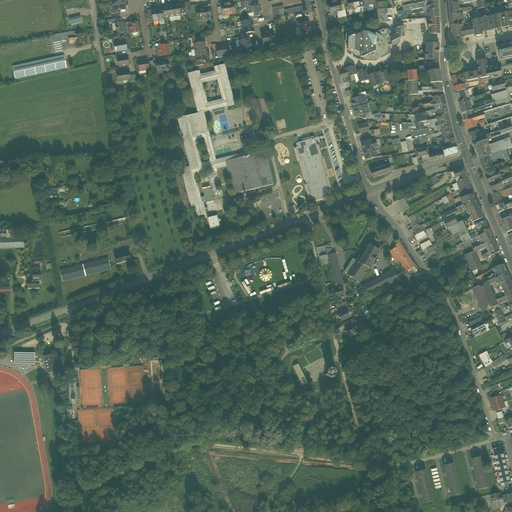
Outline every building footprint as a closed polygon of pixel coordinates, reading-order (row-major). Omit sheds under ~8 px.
[(334,2),(335,6),(337,14),(339,13),(340,12),(342,11),(341,5),(339,0),(337,0),(337,1),(334,1),(334,2)] [(352,11),(354,10),(352,0),(346,0),(347,4),(348,10),(351,10),(352,11)] [(365,0),(357,0),(359,8),(362,7),(364,8),(367,7),(365,0)] [(417,9),(422,8),(424,7),(427,6),(426,0),(424,0),(425,1),(423,1),(424,2),(417,4),(417,5),(417,9)] [(476,0),(476,1),(478,9),(485,8),(483,0),(476,0)] [(65,3),(66,10),(74,8),(73,1),(65,3)] [(125,9),(124,1),(114,2),(112,3),(113,10),(113,11),(119,10),(125,9)] [(448,4),(449,15),(459,13),(458,9),(458,2),(454,3),(448,4)] [(337,15),(337,14),(335,6),(328,8),(329,11),(330,16),(337,15)] [(196,12),(198,20),(210,18),(208,8),(197,10),(198,12),(196,12)] [(427,10),(428,11),(428,18),(438,17),(438,9),(427,10)] [(494,15),(497,29),(511,25),(511,24),(510,12),(509,12),(494,15)] [(459,13),(449,15),(450,25),(460,23),(459,13)] [(472,23),(472,26),(473,29),(474,34),(474,36),(477,38),(480,37),(482,35),(482,32),(497,29),(494,15),(479,19),(471,20),(472,23)] [(69,19),(70,25),(82,22),(81,16),(69,19)] [(439,22),(438,17),(428,18),(428,22),(427,22),(427,23),(428,28),(429,28),(429,35),(439,34),(439,30),(439,22)] [(241,22),(242,28),(253,25),(251,20),(241,22)] [(130,31),(131,34),(132,34),(138,33),(139,33),(137,22),(134,22),(134,21),(129,22),(130,28),(130,31)] [(300,27),(302,37),(312,35),(309,22),(301,24),(301,21),(296,22),(298,28),(300,27)] [(116,31),(117,34),(123,33),(123,28),(122,24),(122,22),(115,23),(116,31)] [(470,30),(469,28),(466,28),(466,27),(465,27),(465,28),(461,29),(461,28),(462,27),(461,23),(460,23),(450,25),(451,34),(470,30)] [(254,31),(253,25),(242,28),(243,34),(247,33),(254,31)] [(394,46),(398,44),(398,40),(400,40),(400,38),(402,37),(403,32),(403,29),(399,28),(397,28),(395,28),(394,33),(392,34),(390,33),(390,32),(387,29),(383,29),(375,33),(356,32),(352,34),(351,32),(346,34),(345,41),(347,41),(347,50),(356,56),(360,56),(360,57),(362,57),(366,59),(375,60),(388,53),(388,45),(394,46)] [(462,36),(471,35),(470,30),(451,34),(452,38),(462,36)] [(69,38),(69,42),(76,41),(76,35),(76,31),(68,32),(69,38)] [(273,31),(267,33),(269,43),(275,42),(273,34),(273,31)] [(51,40),(52,40),(61,38),(61,43),(65,42),(65,38),(69,38),(68,32),(56,35),(50,36),(51,40)] [(263,45),(269,43),(267,33),(261,34),(263,45)] [(84,34),(76,35),(76,41),(77,44),(85,43),(84,34)] [(64,52),(61,43),(61,38),(52,40),(55,54),(64,52)] [(239,41),(240,47),(251,44),(250,38),(243,40),(239,41)] [(115,51),(115,52),(127,50),(126,46),(125,41),(124,41),(120,41),(120,42),(114,43),(115,51)] [(511,42),(497,45),(500,61),(511,58),(511,42)] [(426,45),(425,54),(438,54),(439,43),(426,45)] [(252,50),(251,44),(240,47),(241,52),(252,50)] [(159,46),(160,56),(170,55),(169,54),(169,48),(168,45),(161,46),(159,46)] [(216,47),(217,56),(223,55),(223,56),(227,55),(226,46),(216,47)] [(12,66),(15,79),(67,68),(64,55),(12,66)] [(118,60),(119,67),(129,65),(127,56),(123,57),(118,58),(118,60)] [(476,61),(478,71),(488,69),(487,66),(487,63),(486,59),(476,61)] [(139,67),(139,70),(145,69),(145,70),(149,70),(147,60),(138,61),(138,64),(137,65),(138,67),(139,67)] [(438,60),(424,60),(423,60),(424,70),(428,70),(429,72),(439,70),(438,66),(438,63),(438,60)] [(157,64),(158,71),(162,70),(169,70),(169,69),(170,68),(170,66),(169,65),(168,65),(168,61),(157,63),(157,64)] [(214,67),(215,71),(216,76),(217,80),(222,99),(223,104),(226,103),(227,107),(235,105),(225,64),(214,67)] [(355,75),(357,74),(356,72),(355,68),(352,67),(350,67),(345,69),(345,70),(347,77),(355,75)] [(461,74),(462,81),(489,76),(489,79),(502,77),(499,67),(488,69),(478,71),(461,74)] [(368,80),(369,80),(367,76),(366,70),(362,71),(362,70),(359,70),(359,71),(356,72),(357,74),(359,83),(359,82),(359,81),(368,79),(368,80)] [(407,71),(408,81),(416,81),(417,81),(416,70),(414,70),(408,71),(407,71)] [(440,74),(439,70),(429,72),(428,72),(429,75),(430,83),(431,88),(442,87),(441,83),(440,74)] [(117,73),(118,81),(123,80),(128,80),(130,79),(130,75),(129,71),(117,73)] [(208,107),(207,103),(202,83),(201,79),(200,75),(199,71),(187,74),(197,114),(177,119),(189,167),(201,164),(195,140),(203,138),(210,136),(204,112),(209,111),(208,107)] [(200,75),(201,79),(216,76),(215,71),(200,75)] [(386,71),(377,73),(380,83),(380,84),(389,81),(387,72),(386,71)] [(370,86),(380,83),(377,73),(367,76),(369,80),(370,86)] [(453,87),(463,85),(462,81),(461,74),(457,75),(450,77),(453,87)] [(487,80),(489,79),(489,76),(462,81),(463,85),(465,84),(477,82),(487,80)] [(466,89),(466,87),(465,84),(463,85),(453,87),(455,93),(466,89)] [(488,84),(478,87),(479,94),(489,92),(490,92),(489,88),(488,84)] [(455,93),(458,103),(469,99),(466,89),(455,93)] [(492,99),(493,103),(508,98),(506,91),(491,95),(492,99)] [(433,102),(434,104),(439,103),(439,104),(445,103),(443,94),(432,97),(433,102)] [(351,99),(354,108),(365,105),(363,96),(360,97),(351,99)] [(484,102),(484,103),(474,106),(471,107),(472,110),(473,116),(482,112),(491,110),(510,104),(508,98),(493,103),(492,99),(484,102)] [(223,104),(222,99),(207,103),(208,107),(223,104)] [(252,101),(259,130),(266,129),(259,99),(252,101)] [(461,114),(464,121),(473,117),(474,117),(473,116),(472,110),(471,107),(469,100),(469,99),(458,103),(459,106),(460,111),(461,114)] [(208,107),(209,111),(227,107),(226,103),(223,104),(208,107)] [(366,104),(365,105),(354,108),(352,108),(353,110),(354,110),(355,117),(368,113),(367,108),(366,104)] [(484,118),(485,121),(487,126),(490,124),(496,122),(511,117),(511,111),(510,104),(491,110),(482,112),(484,118)] [(446,108),(436,110),(437,113),(438,116),(438,117),(441,116),(445,115),(448,114),(446,108)] [(414,115),(416,123),(427,121),(425,115),(424,112),(421,113),(414,115)] [(482,112),(473,116),(474,117),(473,117),(474,120),(476,121),(482,119),(484,118),(482,112)] [(450,123),(448,117),(437,120),(438,126),(450,123)] [(474,120),(473,117),(464,121),(467,130),(477,127),(476,124),(474,120)] [(498,128),(511,122),(511,117),(496,122),(497,125),(498,128)] [(437,119),(429,120),(431,126),(434,126),(434,127),(435,132),(437,131),(436,130),(436,127),(438,126),(437,120),(437,119)] [(415,124),(415,127),(416,129),(416,131),(431,128),(434,127),(434,126),(431,126),(429,120),(427,121),(416,123),(415,124)] [(439,130),(440,133),(451,130),(450,123),(438,126),(436,127),(436,130),(439,130)] [(506,132),(511,130),(511,123),(498,129),(499,129),(499,131),(500,134),(506,132)] [(358,126),(360,133),(369,130),(367,124),(363,125),(363,124),(358,126)] [(432,131),(431,128),(416,131),(414,131),(412,132),(414,140),(430,136),(429,132),(432,131)] [(473,145),(483,141),(482,139),(478,130),(468,134),(473,145)] [(487,137),(488,139),(500,134),(499,131),(486,135),(487,137)] [(210,136),(203,138),(209,162),(210,161),(211,166),(194,170),(195,174),(218,169),(216,164),(247,156),(246,152),(216,160),(210,136)] [(297,147),(295,148),(299,159),(302,158),(309,184),(306,184),(306,185),(310,198),(312,198),(313,197),(314,201),(322,199),(326,198),(331,196),(331,195),(326,177),(327,176),(328,176),(323,159),(321,160),(317,145),(315,138),(314,138),(303,141),(299,143),(297,143),(299,147),(297,147)] [(374,149),(377,148),(375,140),(370,141),(370,140),(361,142),(362,147),(364,151),(374,149)] [(488,145),(486,140),(483,141),(473,145),(475,150),(488,145)] [(456,147),(455,141),(449,143),(445,144),(441,145),(442,148),(443,151),(456,147)] [(488,145),(491,155),(506,149),(509,148),(511,147),(511,145),(511,142),(503,145),(501,141),(488,145)] [(491,155),(488,145),(475,150),(478,159),(488,156),(491,155)] [(443,152),(444,158),(457,154),(458,152),(456,147),(443,151),(443,152)] [(421,157),(428,155),(427,148),(426,148),(425,148),(421,149),(416,150),(414,150),(415,153),(416,157),(416,158),(421,157)] [(364,153),(366,159),(376,157),(374,149),(364,151),(364,153)] [(488,156),(489,160),(499,157),(500,156),(501,157),(504,156),(508,155),(506,149),(491,155),(488,156)] [(226,166),(233,195),(273,185),(265,152),(247,156),(216,164),(218,169),(226,166)] [(432,154),(428,155),(429,161),(430,162),(437,160),(436,153),(432,154)] [(489,160),(488,156),(478,159),(483,170),(487,168),(487,169),(489,168),(488,165),(491,164),(490,161),(489,160)] [(302,158),(299,159),(306,184),(309,184),(302,158)] [(194,208),(196,216),(206,214),(203,202),(203,201),(202,202),(201,198),(195,174),(194,170),(211,166),(210,161),(209,162),(201,164),(189,167),(180,169),(191,209),(194,208)] [(370,170),(372,178),(392,172),(390,167),(389,164),(370,170)] [(483,170),(485,176),(496,172),(494,166),(492,167),(489,168),(487,169),(487,168),(483,170)] [(456,182),(459,181),(467,178),(463,168),(457,170),(448,173),(450,179),(453,178),(453,179),(455,178),(456,182)] [(496,172),(485,176),(488,184),(500,180),(498,172),(496,172)] [(430,179),(434,185),(440,181),(436,175),(430,179)] [(469,185),(467,178),(459,181),(459,182),(456,183),(458,189),(469,185)] [(502,185),(501,183),(500,180),(488,184),(490,189),(502,185)] [(511,187),(511,183),(511,184),(511,185),(505,187),(503,187),(503,188),(499,189),(500,192),(510,188),(511,187)] [(456,191),(457,194),(460,192),(460,193),(462,193),(464,193),(471,190),(469,185),(458,189),(456,191)] [(503,187),(502,185),(490,189),(492,195),(499,192),(500,192),(499,189),(503,188),(503,187)] [(203,201),(203,202),(205,201),(206,203),(208,203),(213,201),(210,187),(202,189),(204,197),(201,198),(202,202),(203,201)] [(501,198),(501,195),(499,192),(492,195),(496,205),(503,203),(501,198)] [(463,204),(464,204),(475,199),(472,193),(461,198),(463,204)] [(398,201),(403,211),(408,208),(409,208),(404,197),(398,201)] [(228,201),(231,213),(240,211),(237,199),(228,201)] [(464,209),(465,210),(466,210),(466,209),(467,209),(477,204),(475,199),(464,204),(465,209),(464,209)] [(496,205),(499,213),(511,208),(511,199),(510,200),(503,203),(496,205)] [(456,208),(452,200),(449,202),(447,203),(450,211),(454,209),(456,208)] [(463,204),(457,207),(460,213),(465,210),(464,209),(465,209),(464,204),(463,204)] [(472,222),(483,218),(480,211),(477,204),(467,209),(466,209),(466,210),(469,216),(472,222)] [(411,213),(408,208),(403,211),(406,216),(411,213)] [(444,214),(447,219),(454,216),(457,214),(454,209),(450,211),(444,214)] [(241,218),(240,211),(231,213),(232,220),(241,218)] [(207,218),(210,230),(220,228),(217,216),(207,218)] [(457,224),(454,216),(447,219),(444,221),(442,222),(446,229),(449,228),(457,224)] [(511,216),(503,220),(503,222),(507,232),(507,233),(511,230),(511,216)] [(59,233),(60,238),(126,223),(125,218),(59,233)] [(411,223),(414,229),(419,226),(416,221),(411,223)] [(462,221),(457,224),(449,228),(452,235),(458,232),(465,229),(462,221)] [(474,225),(476,229),(477,229),(486,225),(485,221),(474,225)] [(479,233),(476,234),(477,236),(478,236),(484,233),(483,231),(488,229),(486,225),(477,229),(479,233)] [(465,229),(458,232),(460,236),(460,237),(468,233),(465,228),(465,229)] [(484,233),(478,236),(480,240),(481,242),(483,242),(492,237),(488,229),(483,231),(484,233)] [(414,236),(417,241),(426,236),(424,231),(417,235),(414,236)] [(462,241),(463,243),(471,239),(469,236),(468,233),(460,237),(462,241)] [(471,244),(480,240),(478,236),(477,236),(471,239),(463,243),(465,248),(472,245),(471,244)] [(0,238),(0,248),(24,248),(24,237),(22,237),(14,238),(6,238),(0,238)] [(492,237),(483,242),(485,246),(488,252),(490,256),(498,252),(492,237)] [(422,250),(426,248),(432,245),(429,240),(420,245),(422,250)] [(399,259),(406,270),(414,265),(408,257),(404,256),(405,252),(399,243),(394,247),(395,249),(390,252),(396,261),(399,259)] [(324,245),(328,256),(333,254),(329,244),(324,245)] [(367,267),(369,268),(380,251),(369,244),(358,263),(367,267)] [(474,251),(469,253),(468,253),(464,255),(468,263),(469,266),(479,261),(474,251)] [(114,255),(117,264),(131,261),(129,253),(125,253),(125,252),(119,253),(119,255),(115,256),(115,255),(114,255)] [(331,268),(332,271),(339,269),(336,253),(333,254),(328,256),(331,268)] [(60,271),(62,282),(63,281),(111,269),(108,258),(61,271),(60,271)] [(344,271),(348,275),(356,262),(357,261),(353,258),(344,271)] [(480,265),(479,261),(469,266),(471,269),(472,272),(477,269),(481,267),(480,265)] [(358,263),(356,262),(348,275),(350,276),(354,279),(358,282),(367,267),(358,263)] [(497,271),(498,273),(500,276),(508,272),(506,267),(497,271)] [(343,282),(339,269),(332,271),(332,272),(335,284),(343,282)] [(386,274),(391,284),(400,281),(396,274),(395,274),(392,269),(385,273),(386,274)] [(40,275),(40,271),(32,271),(32,276),(33,276),(33,280),(28,280),(28,289),(39,289),(39,280),(41,280),(41,275),(40,275)] [(500,285),(501,286),(511,281),(508,272),(500,276),(494,278),(496,282),(498,281),(500,285)] [(391,284),(386,274),(370,282),(375,291),(391,284)] [(468,281),(472,289),(473,289),(485,283),(481,275),(468,281)] [(495,307),(498,305),(496,300),(490,286),(488,281),(485,283),(473,289),(479,303),(482,312),(488,310),(495,307)] [(504,291),(505,293),(511,290),(511,281),(501,286),(500,285),(499,286),(501,292),(504,291)] [(375,291),(370,282),(362,286),(363,289),(365,295),(375,291)] [(329,290),(332,305),(336,304),(341,303),(340,297),(344,296),(342,288),(342,287),(336,289),(329,290)] [(338,313),(342,321),(350,317),(348,313),(346,310),(338,313)] [(497,318),(498,318),(503,316),(502,313),(501,310),(498,311),(496,311),(496,313),(495,314),(494,315),(495,319),(497,318)] [(480,314),(468,319),(470,322),(481,317),(480,314)] [(498,321),(499,325),(507,321),(505,318),(504,319),(503,316),(498,318),(497,318),(498,321)] [(469,323),(472,330),(483,325),(480,318),(469,323)] [(471,331),(474,337),(489,330),(487,327),(488,325),(488,324),(486,324),(486,323),(484,324),(483,325),(472,330),(471,331)] [(346,329),(349,335),(353,333),(358,331),(355,324),(351,325),(349,326),(349,327),(346,329)] [(511,330),(501,335),(505,342),(511,337),(511,330)] [(316,345),(317,348),(318,347),(318,346),(320,345),(321,345),(322,345),(323,347),(323,348),(322,348),(323,349),(321,349),(322,351),(326,349),(323,342),(316,345)] [(317,348),(298,357),(296,358),(294,358),(293,359),(292,361),(294,362),(293,364),(293,365),(299,377),(300,376),(300,375),(301,374),(302,374),(302,373),(301,373),(300,371),(301,371),(300,370),(299,370),(298,368),(299,367),(298,366),(297,367),(296,364),(297,364),(299,359),(299,358),(301,357),(301,358),(302,358),(302,357),(304,356),(305,356),(305,355),(307,354),(308,355),(309,354),(309,353),(311,352),(311,353),(312,353),(312,352),(314,351),(314,352),(315,351),(315,350),(317,349),(317,348)] [(326,360),(322,351),(320,351),(322,353),(321,354),(321,355),(322,354),(323,357),(324,357),(324,358),(325,360),(324,361),(325,362),(327,364),(326,364),(326,366),(327,365),(329,369),(330,369),(330,368),(328,365),(330,364),(330,363),(328,364),(327,361),(328,360),(328,359),(326,360)] [(482,359),(484,363),(483,364),(485,367),(488,365),(491,363),(493,362),(490,359),(488,360),(486,356),(488,355),(486,351),(478,355),(480,359),(482,359)] [(14,363),(14,353),(14,352),(14,366),(35,364),(35,353),(33,353),(33,363),(14,363)] [(33,353),(14,353),(14,363),(33,363),(33,353)] [(44,357),(47,373),(50,373),(56,372),(53,355),(44,357)] [(291,363),(293,364),(294,362),(292,361),(293,359),(294,358),(296,358),(298,357),(297,355),(294,355),(292,355),(290,357),(290,360),(291,363)] [(298,364),(293,366),(302,385),(308,383),(298,364)] [(327,373),(327,374),(328,375),(329,376),(330,377),(331,377),(332,378),(333,378),(333,377),(334,377),(335,377),(335,376),(336,375),(336,374),(337,373),(337,372),(336,371),(336,370),(335,369),(334,369),(333,368),(332,368),(331,368),(330,368),(330,369),(329,369),(329,370),(328,370),(328,371),(327,371),(327,372),(327,373)] [(305,380),(304,381),(306,383),(303,384),(302,381),(301,381),(303,385),(306,390),(312,386),(311,384),(325,377),(325,376),(322,377),(322,376),(321,377),(319,379),(318,378),(317,378),(317,379),(315,380),(314,380),(314,381),(312,382),(311,381),(310,382),(311,383),(309,383),(308,383),(307,383),(305,380)] [(68,383),(69,400),(77,399),(76,387),(76,383),(76,382),(68,383)] [(492,399),(495,410),(505,407),(503,402),(501,396),(492,399)] [(501,453),(495,455),(496,461),(505,459),(504,453),(501,453)] [(472,458),(476,475),(485,473),(481,456),(472,458)] [(443,465),(447,482),(456,480),(452,463),(443,465)] [(415,472),(419,488),(428,486),(424,470),(415,472)] [(488,487),(485,473),(476,475),(479,490),(488,487)] [(501,483),(508,482),(511,481),(509,475),(500,478),(501,483)] [(460,494),(456,480),(447,482),(451,496),(460,494)] [(432,501),(428,486),(419,488),(423,503),(432,501)] [(491,498),(492,502),(502,500),(501,496),(500,493),(498,493),(490,495),(491,498)] [(504,499),(505,503),(511,501),(511,493),(501,496),(502,500),(504,499)] [(504,499),(502,500),(492,502),(493,509),(501,507),(502,503),(505,503),(504,499)]
